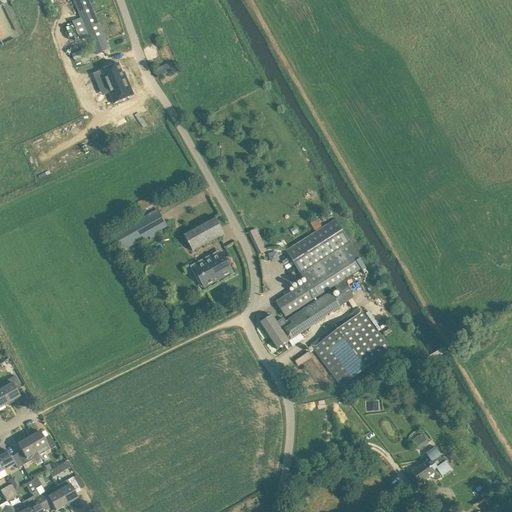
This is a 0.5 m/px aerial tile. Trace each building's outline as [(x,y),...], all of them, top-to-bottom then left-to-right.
[(73,0),(97,55),(110,49),(88,0),(73,0)] [(87,48),(72,54),(74,60),(89,54),(87,48)] [(105,78),(100,80),(104,89),(109,87),(111,92),(110,93),(114,104),(135,96),(127,77),(125,78),(119,63),(102,70),(105,78)] [(155,70),(158,78),(167,74),(174,71),(170,63),(155,70)] [(112,235),(121,251),(167,226),(158,210),(112,235)] [(217,219),(185,236),(189,244),(193,251),(225,234),(217,219)] [(316,233),(323,228),(317,220),(311,224),(316,233)] [(276,302),(286,317),(365,266),(356,252),(336,223),(288,254),(308,282),(276,302)] [(248,233),(259,255),(266,251),(256,229),(248,233)] [(277,251),(269,252),(270,261),(279,260),(277,251)] [(223,254),(194,269),(201,281),(199,282),(205,292),(235,275),(225,255),(224,256),(223,254)] [(269,340),(276,349),(339,306),(330,293),(286,323),(283,319),(277,323),(272,316),(260,324),(269,340)] [(361,307),(311,345),(314,349),(342,386),(346,383),(367,366),(392,348),(364,311),(361,307)] [(0,384),(0,387),(1,390),(9,403),(20,397),(16,390),(22,387),(15,376),(10,379),(0,384)] [(0,408),(9,403),(1,390),(0,387),(0,408)] [(40,432),(29,438),(39,456),(46,452),(56,447),(49,435),(44,438),(40,432)] [(413,441),(418,448),(427,442),(423,435),(413,441)] [(21,451),(16,454),(23,466),(39,456),(29,438),(17,445),(21,451)] [(413,473),(420,483),(435,473),(435,472),(438,470),(442,476),(451,470),(446,462),(448,461),(443,454),(441,455),(436,447),(427,454),(431,460),(428,463),(413,473)] [(7,451),(0,454),(0,463),(4,471),(15,464),(18,469),(23,466),(16,454),(11,457),(7,451)] [(66,462),(61,465),(64,471),(70,468),(66,462)] [(51,480),(48,475),(43,478),(46,483),(51,480)] [(56,486),(59,491),(67,505),(78,498),(75,494),(81,491),(73,477),(68,480),(56,486)] [(37,478),(32,481),(35,488),(41,485),(37,478)] [(1,492),(4,497),(15,490),(12,486),(1,492)] [(56,486),(40,496),(47,507),(52,504),(56,511),(67,505),(59,491),(56,486)] [(15,490),(4,497),(7,503),(19,496),(15,490)] [(22,503),(26,510),(27,511),(42,511),(41,510),(47,507),(37,491),(32,494),(33,496),(22,503)]
